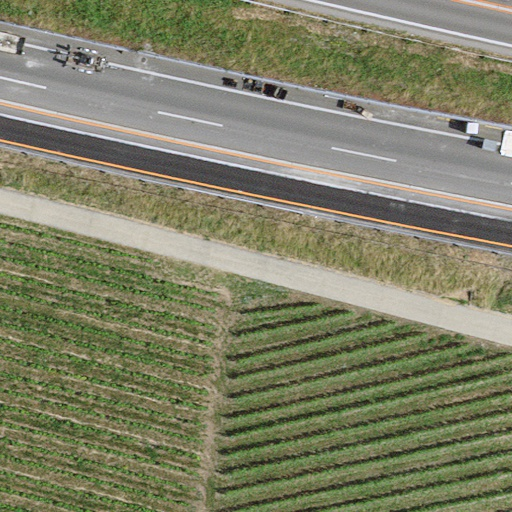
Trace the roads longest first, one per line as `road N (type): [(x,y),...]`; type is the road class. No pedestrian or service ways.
road 1 (track): [(511,324),(0,201)]
road 2 (motorway): [(0,80),(511,185)]
